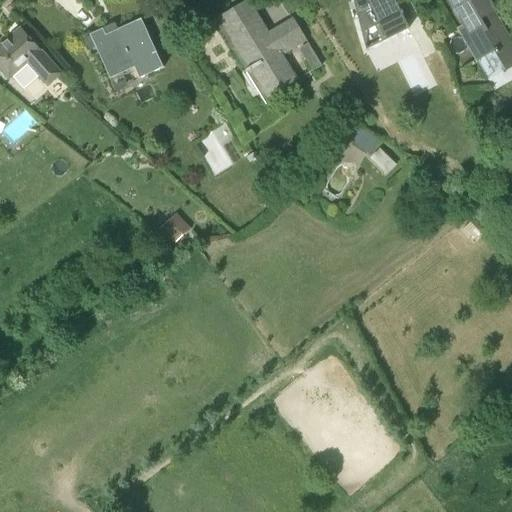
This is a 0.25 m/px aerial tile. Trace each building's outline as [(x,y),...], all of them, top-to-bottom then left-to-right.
[(268,32),(248,0),(245,0),(219,17),(271,101),(277,97),(275,94),(298,80),(283,55),(308,41),(293,17),(268,32)] [(409,29),(394,0),(353,0),(358,16),(371,9),(378,24),(374,26),(382,42),(409,29)] [(505,71),(511,67),(511,40),(495,11),(496,10),(489,0),(448,0),(458,16),(456,16),(462,26),(457,29),(476,62),(477,61),(488,80),(504,70),(505,71)] [(160,69),(138,21),(106,35),(103,29),(90,34),(106,71),(131,59),(139,78),(160,69)] [(63,76),(21,27),(0,45),(0,69),(9,79),(27,63),(49,88),(63,76)] [(370,153),(379,137),(360,124),(349,141),(370,153)] [(387,175),(397,165),(380,148),(370,158),(387,175)] [(177,244),(192,229),(178,215),(163,230),(177,244)]
